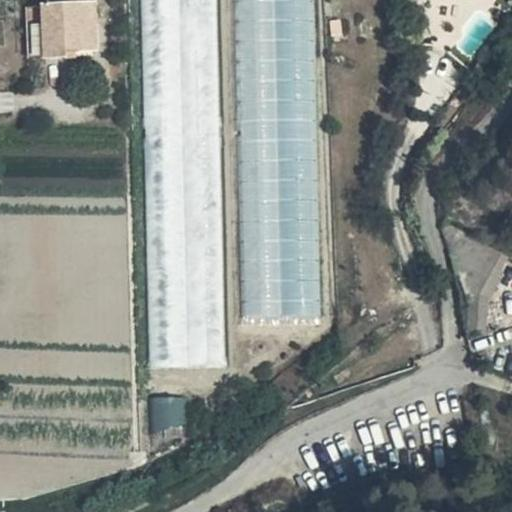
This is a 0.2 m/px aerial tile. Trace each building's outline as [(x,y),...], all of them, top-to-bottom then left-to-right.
[(14,0),(15,38),(32,37),(30,0),(14,0)] [(30,0),(32,37),(52,35),(51,27),(83,25),(83,0),(30,0)] [(144,91),(225,88),(221,0),(142,0),(145,41),(142,42),(144,91)] [(243,235),(246,316),(324,314),(314,0),(237,0),(242,141),(268,140),(271,215),(254,215),(255,235),(243,235)] [(222,167),(223,112),(181,111),(180,154),(176,154),(175,192),(184,192),(185,149),(214,149),(213,166),(222,167)] [(511,311),(500,333),(511,340),(511,311)] [(226,325),(152,329),(154,373),(229,369),(226,325)] [(189,424),(187,394),(154,397),(156,427),(189,424)]
